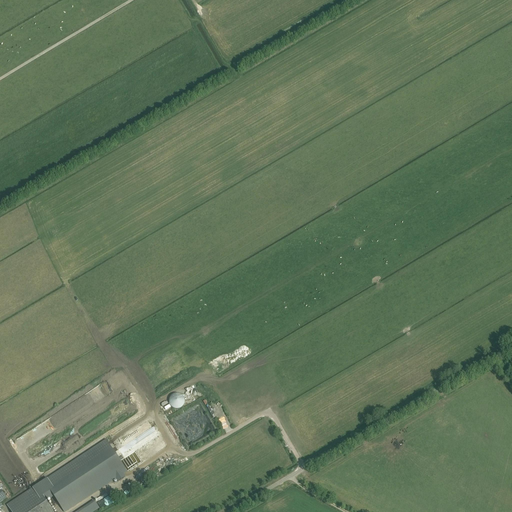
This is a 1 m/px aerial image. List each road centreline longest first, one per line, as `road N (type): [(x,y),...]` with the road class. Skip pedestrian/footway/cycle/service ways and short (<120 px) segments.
road 1 (unclassified): [(229,511),(511,345)]
road 2 (track): [(132,0),(0,79)]
